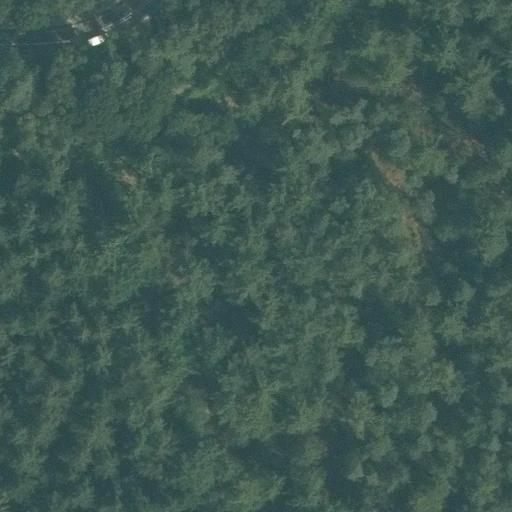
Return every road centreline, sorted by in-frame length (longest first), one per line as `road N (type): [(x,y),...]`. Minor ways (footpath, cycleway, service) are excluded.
road 1 (track): [(297,0),(144,154),(103,162),(0,160)]
road 2 (unknown): [(65,19),(70,51),(144,154)]
road 3 (tertiary): [(0,45),(86,34),(149,0)]
